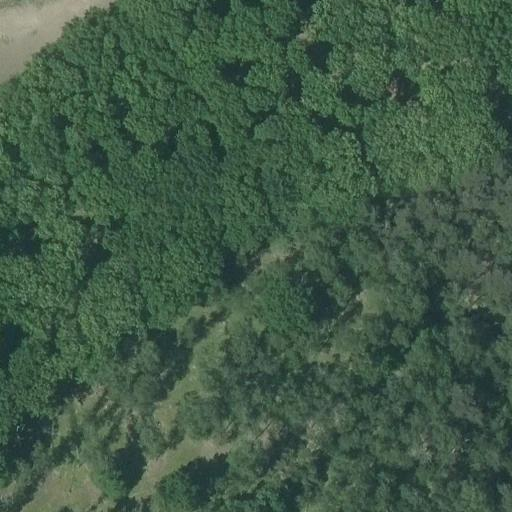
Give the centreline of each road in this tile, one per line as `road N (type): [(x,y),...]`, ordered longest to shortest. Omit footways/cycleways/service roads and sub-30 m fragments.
road 1 (track): [(203,0),(136,60),(280,189),(367,253),(511,340)]
road 2 (track): [(136,60),(0,186)]
